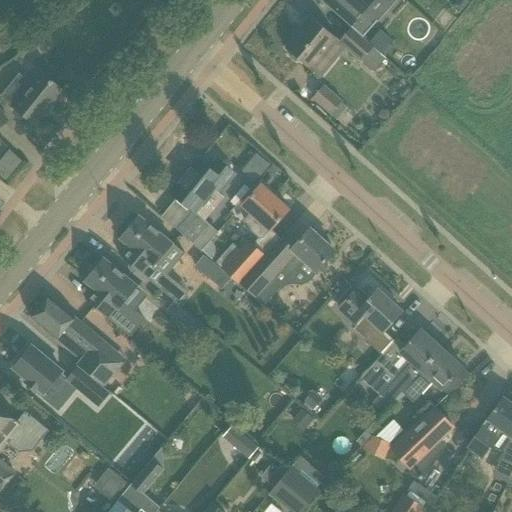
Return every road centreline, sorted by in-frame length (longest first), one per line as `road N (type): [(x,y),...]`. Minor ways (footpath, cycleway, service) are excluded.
road 1 (unclassified): [(511,336),(192,50)]
road 2 (residential): [(0,286),(192,50)]
